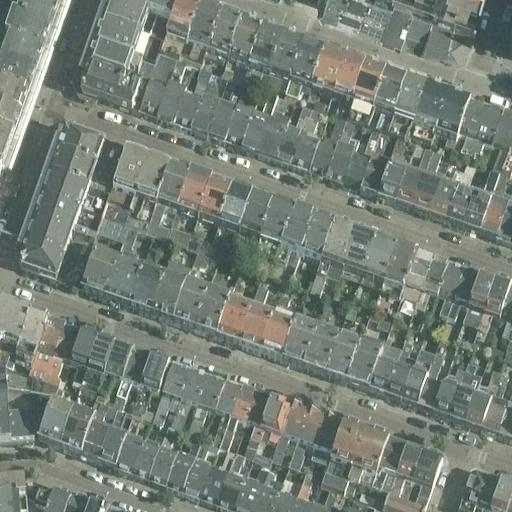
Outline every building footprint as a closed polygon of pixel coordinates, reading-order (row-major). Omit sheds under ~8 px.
[(0,0),(0,13),(12,18),(51,31),(58,10),(30,0),(0,0)] [(30,0),(58,10),(61,0),(30,0)] [(111,0),(110,5),(150,19),(171,26),(179,4),(169,0),(111,0)] [(317,0),(316,5),(319,10),(335,16),(340,0),(317,0)] [(340,0),(335,16),(356,23),(364,0),(340,0)] [(364,0),(356,23),(378,30),(387,0),(364,0)] [(387,0),(378,30),(398,38),(410,0),(387,0)] [(410,0),(398,38),(419,45),(433,5),(434,0),(410,0)] [(434,0),(433,5),(419,45),(440,52),(452,12),(456,0),(465,0),(470,1),(478,3),(478,0),(434,0)] [(456,0),(452,12),(440,52),(458,58),(463,56),(473,19),(469,18),(465,17),(468,8),(476,10),(478,3),(470,1),(465,0),(456,0)] [(179,4),(171,26),(166,43),(164,49),(160,61),(176,66),(180,68),(186,50),(199,11),(179,4)] [(110,5),(102,27),(142,41),(164,49),(171,26),(150,19),(110,5)] [(199,11),(186,50),(180,68),(189,71),(201,75),(204,65),(207,58),(206,57),(220,18),(199,11)] [(0,37),(5,40),(43,53),(51,31),(12,18),(0,13),(0,37)] [(220,18),(206,57),(207,58),(204,65),(224,72),(227,65),(241,25),(220,18)] [(241,25),(227,65),(236,68),(233,75),(246,79),(248,72),(261,33),(241,25)] [(102,27),(94,51),(134,64),(156,72),(160,61),(164,49),(142,41),(102,27)] [(261,33),(248,72),(246,79),(244,85),(264,92),(268,79),(282,40),(261,33)] [(0,62),(36,74),(43,53),(5,40),(0,37),(0,62)] [(282,40),(268,79),(264,92),(285,99),(289,86),(303,47),(282,40)] [(289,86),(285,99),(285,100),(293,103),(295,104),(299,90),(310,94),(324,54),(303,47),(289,86)] [(94,51),(86,74),(140,91),(148,94),(150,88),(151,85),(156,72),(134,64),(94,51)] [(324,54),(310,94),(331,101),(344,62),(324,54)] [(150,88),(148,94),(140,117),(156,123),(176,66),(160,61),(156,72),(151,85),(150,88)] [(0,86),(28,96),(36,74),(0,62),(0,86)] [(344,62),(331,101),(329,107),(325,119),(337,123),(345,126),(351,108),(365,69),(344,62)] [(176,66),(156,123),(173,129),(185,96),(177,94),(185,70),(180,68),(176,66)] [(365,69),(351,108),(345,126),(346,127),(356,130),(366,134),(372,116),(386,76),(365,69)] [(224,73),(221,82),(229,85),(233,76),(224,73)] [(86,74),(80,91),(84,98),(132,114),(140,91),(86,74)] [(185,96),(173,129),(190,135),(210,78),(201,75),(197,84),(199,85),(193,99),(185,96)] [(386,76),(372,116),(366,134),(372,136),(380,139),(387,141),(393,123),(407,83),(386,76)] [(210,78),(190,135),(207,141),(218,108),(210,105),(219,81),(210,78)] [(407,83),(393,123),(387,141),(388,142),(397,145),(406,148),(408,149),(411,140),(415,131),(414,130),(428,91),(407,83)] [(0,111),(20,118),(28,96),(0,86),(0,111)] [(218,108),(207,141),(224,147),(235,114),(242,98),(244,91),(236,88),(227,111),(218,108)] [(428,91),(414,130),(415,131),(411,140),(432,146),(435,138),(448,98),(428,91)] [(235,114),(224,147),(241,153),(252,120),(253,120),(255,114),(247,111),(251,101),(242,98),(235,114)] [(448,98),(435,138),(448,143),(444,152),(452,155),(456,145),(458,139),(470,106),(448,98)] [(252,120),(241,153),(258,159),(278,102),(269,99),(260,123),(253,120),(252,120)] [(278,102),(258,159),(275,165),(286,132),(289,125),(281,122),(287,105),(284,104),(278,102)] [(325,119),(329,107),(318,103),(313,115),(320,118),(325,119)] [(470,106),(458,139),(466,142),(461,156),(470,159),(475,145),(486,111),(470,106)] [(0,134),(13,138),(20,118),(0,111),(0,134)] [(486,111),(475,145),(470,159),(473,161),(475,157),(479,159),(483,148),(492,151),(503,118),(486,111)] [(286,132),(275,165),(292,171),(303,138),(312,115),(303,112),(295,135),(286,132)] [(303,138),(292,171),(309,177),(320,144),(312,141),(320,118),(313,115),(312,115),(303,138)] [(511,120),(503,118),(492,151),(500,154),(491,177),(501,180),(509,157),(511,147),(511,120)] [(320,144),(309,177),(326,183),(337,150),(346,127),(345,126),(337,123),(329,147),(320,144)] [(337,150),(326,183),(343,189),(354,156),(355,156),(359,146),(351,143),(356,130),(346,127),(337,150)] [(0,170),(2,170),(13,138),(0,134),(0,170)] [(64,138),(57,157),(114,177),(121,159),(123,154),(71,135),(64,138)] [(354,156),(343,189),(360,195),(372,162),(380,139),(372,136),(364,159),(355,156),(354,156)] [(372,162),(360,195),(377,201),(389,168),(380,165),(388,142),(387,141),(380,139),(372,162)] [(389,168),(377,201),(395,207),(407,174),(397,171),(406,148),(397,145),(389,168)] [(511,147),(509,157),(501,180),(506,182),(509,183),(511,176),(511,147)] [(407,174),(395,207),(413,214),(424,181),(433,157),(415,150),(412,160),(421,163),(416,178),(407,174)] [(125,159),(118,179),(110,202),(102,224),(123,232),(134,202),(149,163),(127,155),(125,159)] [(114,177),(57,157),(49,181),(110,202),(118,179),(114,177)] [(424,181),(413,214),(430,220),(441,187),(432,183),(441,160),(433,157),(424,181)] [(149,163),(134,202),(123,232),(130,234),(138,237),(146,240),(146,239),(156,211),(157,209),(170,170),(149,163)] [(458,192),(447,225),(463,231),(475,198),(467,196),(475,172),(466,168),(463,178),(458,192)] [(170,170),(157,209),(156,211),(146,239),(156,243),(160,230),(159,230),(165,212),(177,216),(191,178),(170,170)] [(480,184),(483,174),(476,172),(472,182),(480,184)] [(441,187),(430,220),(447,225),(458,192),(463,178),(455,175),(450,190),(441,187)] [(475,198),(463,231),(480,237),(499,180),(491,177),(486,191),(478,188),(475,198)] [(191,178),(177,216),(197,224),(211,185),(191,178)] [(499,180),(480,237),(496,243),(508,210),(510,203),(503,201),(506,182),(499,180)] [(110,202),(49,181),(41,204),(81,218),(81,217),(102,224),(110,202)] [(211,185),(197,224),(218,231),(232,192),(211,185)] [(232,192),(218,231),(239,238),(253,199),(232,192)] [(253,199),(239,238),(260,246),(274,207),(253,199)] [(41,204),(33,227),(73,240),(94,248),(97,239),(102,224),(81,217),(81,218),(41,204)] [(274,207),(260,246),(256,258),(275,264),(276,263),(280,253),(294,214),(274,207)] [(508,210),(496,243),(511,248),(511,211),(508,210)] [(294,214),(280,253),(276,263),(269,284),(278,287),(283,272),(286,273),(292,257),(301,260),(314,221),(294,214)] [(314,221),(301,260),(297,271),(317,278),(320,268),(321,267),(334,228),(314,221)] [(102,224),(97,239),(124,248),(130,234),(123,232),(102,224)] [(33,227),(25,249),(86,271),(94,248),(73,240),(33,227)] [(334,228),(321,267),(320,268),(317,278),(310,297),(320,301),(326,283),(339,287),(342,276),(342,275),(356,236),(334,228)] [(118,263),(104,303),(129,311),(143,272),(131,268),(134,260),(132,254),(138,237),(130,234),(124,248),(118,263)] [(170,235),(166,248),(176,251),(180,239),(170,235)] [(342,275),(342,276),(362,283),(376,243),(356,236),(342,275)] [(376,243),(362,283),(359,290),(380,297),(383,290),(396,250),(376,243)] [(190,245),(187,255),(198,259),(201,249),(190,245)] [(25,249),(19,267),(22,274),(77,294),(86,271),(25,249)] [(396,250),(383,290),(380,297),(402,304),(402,302),(404,298),(406,291),(419,258),(396,250)] [(211,252),(207,262),(215,265),(219,255),(211,252)] [(158,257),(149,254),(145,266),(153,269),(158,257)] [(83,290),(81,295),(104,303),(118,263),(96,256),(83,290)] [(419,258),(406,291),(404,298),(402,302),(417,307),(421,297),(433,263),(419,258)] [(211,264),(198,259),(195,267),(208,272),(211,264)] [(433,263),(421,297),(417,307),(416,311),(424,314),(429,299),(437,302),(449,269),(433,263)] [(237,264),(234,272),(249,277),(251,269),(237,264)] [(253,266),(249,277),(258,280),(262,269),(253,266)] [(449,269),(437,302),(444,305),(441,315),(444,317),(443,321),(447,322),(452,308),(464,274),(449,269)] [(143,272),(129,311),(151,319),(165,279),(143,272)] [(464,274),(452,308),(447,322),(455,325),(460,310),(468,313),(480,280),(464,274)] [(186,287),(165,279),(151,319),(173,327),(186,287)] [(209,295),(195,335),(216,342),(230,304),(231,302),(218,298),(223,283),(213,280),(209,295)] [(480,280),(468,313),(476,316),(467,340),(475,343),(484,319),(496,285),(480,280)] [(293,284),(290,291),(298,294),(300,287),(293,284)] [(496,285),(484,319),(475,343),(483,346),(491,322),(499,324),(511,291),(496,285)] [(209,295),(186,287),(173,327),(195,335),(209,295)] [(511,291),(499,324),(507,327),(501,342),(509,345),(511,337),(511,291)] [(252,312),(238,350),(260,358),(273,319),(261,315),(268,297),(258,294),(252,312)] [(310,306),(312,298),(310,297),(304,295),(301,304),(310,306)] [(230,304),(216,342),(238,350),(252,312),(238,307),(241,300),(233,297),(231,302),(230,304)] [(281,298),(273,319),(260,358),(281,365),(295,328),(296,325),(298,319),(287,315),(291,302),(281,298)] [(353,303),(350,313),(352,313),(359,315),(360,316),(363,307),(353,303)] [(336,308),(328,305),(323,318),(331,321),(336,308)] [(2,309),(0,310),(0,372),(4,373),(11,375),(18,353),(23,339),(22,338),(29,318),(2,309)] [(359,315),(352,313),(350,313),(347,323),(355,326),(359,315)] [(23,339),(18,353),(11,375),(28,381),(37,359),(49,325),(29,318),(22,338),(23,339)] [(391,327),(381,323),(379,330),(389,334),(391,327)] [(28,381),(44,387),(57,392),(60,385),(57,384),(58,380),(48,377),(65,331),(49,325),(37,359),(28,381)] [(295,328),(281,365),(304,373),(318,333),(296,325),(295,328)] [(411,326),(408,333),(415,335),(417,329),(411,326)] [(48,377),(58,380),(63,369),(69,371),(82,337),(65,331),(48,377)] [(318,333),(304,373),(325,381),(339,340),(318,333)] [(82,337),(69,371),(77,374),(72,391),(81,394),(87,377),(99,343),(82,337)] [(511,338),(506,355),(503,365),(511,368),(511,338)] [(361,348),(347,388),(368,396),(383,356),(386,347),(364,339),(361,348)] [(339,340),(325,381),(347,388),(361,348),(339,340)] [(87,377),(81,394),(78,401),(87,404),(96,380),(103,383),(103,381),(104,381),(116,349),(99,343),(87,377)] [(429,382),(418,413),(433,419),(444,388),(436,385),(444,360),(442,359),(446,346),(441,344),(436,357),(435,360),(431,371),(428,382),(429,382)] [(383,356),(368,396),(385,402),(396,371),(400,360),(403,351),(404,349),(395,346),(391,359),(383,356)] [(116,349),(104,381),(96,406),(100,408),(104,409),(113,384),(121,387),(132,355),(116,349)] [(494,362),(497,354),(489,351),(486,359),(494,362)] [(132,355),(121,387),(113,412),(117,414),(122,416),(131,390),(140,394),(151,361),(132,355)] [(431,371),(435,360),(419,355),(416,366),(431,371)] [(396,371),(385,402),(401,407),(412,376),(416,366),(404,362),(400,360),(396,371)] [(151,361),(140,394),(131,419),(133,420),(142,423),(144,418),(145,415),(151,398),(158,400),(170,368),(151,361)] [(174,369),(162,400),(152,428),(162,431),(168,415),(176,417),(180,406),(191,375),(174,369)] [(461,394),(450,424),(465,430),(476,399),(468,396),(475,373),(468,371),(465,380),(460,393),(461,394)] [(0,394),(6,394),(31,396),(31,395),(32,386),(13,379),(4,379),(4,373),(0,372),(0,394)] [(191,375),(180,406),(170,434),(180,438),(191,410),(197,412),(208,381),(191,375)] [(412,376),(401,407),(418,413),(429,382),(428,382),(412,376)] [(476,399),(465,430),(481,436),(492,405),(501,378),(492,376),(487,391),(480,389),(476,399)] [(444,388),(433,419),(450,424),(461,394),(460,393),(465,380),(456,377),(455,382),(448,380),(444,388)] [(492,405),(481,436),(497,441),(508,410),(499,407),(509,381),(501,378),(492,405)] [(208,381),(197,412),(187,442),(197,445),(207,416),(214,418),(225,387),(208,381)] [(41,397),(51,398),(55,399),(57,392),(44,387),(41,397)] [(225,387),(214,418),(223,421),(212,451),(219,453),(230,424),(229,423),(240,392),(225,387)] [(240,392),(229,423),(230,424),(219,453),(228,456),(237,426),(244,429),(256,398),(240,392)] [(6,394),(0,394),(0,447),(5,447),(34,444),(51,398),(41,397),(31,395),(31,396),(6,394)] [(256,398),(244,429),(254,432),(244,462),(252,465),(259,444),(262,435),(260,434),(271,403),(256,398)] [(280,441),(291,410),(271,403),(260,434),(262,435),(259,444),(266,446),(267,447),(271,438),(280,441)] [(53,405),(38,444),(59,453),(74,413),(53,405)] [(95,421),(81,462),(97,468),(110,433),(101,429),(105,419),(114,423),(117,414),(113,412),(104,409),(100,408),(95,421)] [(291,410),(280,441),(272,464),(281,467),(289,444),(297,447),(309,416),(291,410)] [(511,411),(508,410),(497,441),(511,446),(511,411)] [(74,413),(59,453),(81,462),(95,421),(74,413)] [(110,433),(97,468),(114,474),(133,420),(131,419),(122,416),(117,414),(114,423),(122,426),(119,436),(110,433)] [(154,417),(145,415),(144,418),(142,423),(151,426),(154,417)] [(309,416),(297,447),(288,472),(299,475),(304,461),(302,460),(306,450),(315,453),(326,423),(326,422),(309,416)] [(133,420),(114,474),(131,479),(143,448),(144,445),(135,442),(142,423),(133,420)] [(326,423),(315,453),(311,466),(328,472),(344,429),(326,423)] [(330,466),(328,472),(326,478),(348,485),(352,474),(366,437),(344,429),(330,466)] [(161,452),(149,486),(165,492),(178,458),(169,455),(174,441),(179,443),(180,438),(170,434),(168,433),(167,434),(166,438),(161,452)] [(143,448),(131,479),(149,486),(161,452),(166,438),(158,435),(153,449),(144,445),(143,448)] [(366,437),(352,474),(348,485),(357,489),(371,494),(371,493),(375,482),(376,482),(378,476),(389,445),(366,437)] [(178,458),(165,492),(182,499),(202,447),(197,445),(187,442),(184,450),(191,453),(188,462),(178,458)] [(272,464),(262,459),(266,446),(259,444),(252,465),(269,472),(272,464)] [(389,445),(378,476),(376,482),(375,482),(371,493),(389,500),(389,499),(395,482),(406,451),(389,445)] [(202,447),(182,499),(199,505),(212,471),(203,467),(208,456),(217,459),(219,453),(212,451),(202,447)] [(406,451),(395,482),(389,499),(398,502),(404,485),(413,488),(424,457),(406,451)] [(212,471),(199,505),(216,511),(229,477),(236,459),(228,456),(221,474),(212,471)] [(424,457),(413,488),(422,491),(418,501),(415,508),(423,511),(424,511),(427,505),(442,464),(424,457)] [(229,477),(216,511),(218,511),(234,511),(246,483),(237,480),(241,469),(243,469),(245,462),(244,462),(236,459),(229,477)] [(263,490),(254,511),(273,511),(279,496),(271,493),(281,469),(272,466),(270,472),(263,490)] [(246,483),(234,511),(254,511),(263,490),(270,472),(261,469),(259,475),(254,487),(246,483)] [(471,478),(459,511),(474,511),(476,510),(487,480),(476,476),(471,478)] [(297,503),(293,511),(312,511),(314,509),(305,506),(311,489),(314,481),(306,478),(301,491),(297,503)] [(348,485),(326,478),(320,493),(344,501),(346,496),(353,499),(357,489),(348,485)] [(487,480),(476,510),(479,511),(492,511),(502,485),(487,480)] [(0,501),(13,500),(13,503),(22,503),(24,502),(25,502),(27,502),(26,485),(24,485),(23,485),(0,486),(0,501)] [(279,496),(273,511),(293,511),(297,503),(301,491),(284,485),(279,496)] [(511,488),(502,485),(492,511),(507,511),(511,500),(511,488)] [(68,511),(74,500),(55,493),(51,501),(47,511),(68,511)] [(39,496),(34,510),(39,511),(47,511),(51,501),(39,496)] [(322,511),(314,509),(312,511),(331,511),(337,499),(329,496),(322,511)] [(337,499),(331,511),(341,511),(346,502),(344,501),(337,499)] [(389,500),(384,511),(423,511),(415,508),(398,502),(389,499),(389,500)] [(13,500),(0,501),(0,511),(33,511),(34,508),(27,508),(27,502),(25,502),(24,502),(22,503),(13,503),(13,500)] [(68,511),(89,511),(92,507),(74,500),(68,511)]
